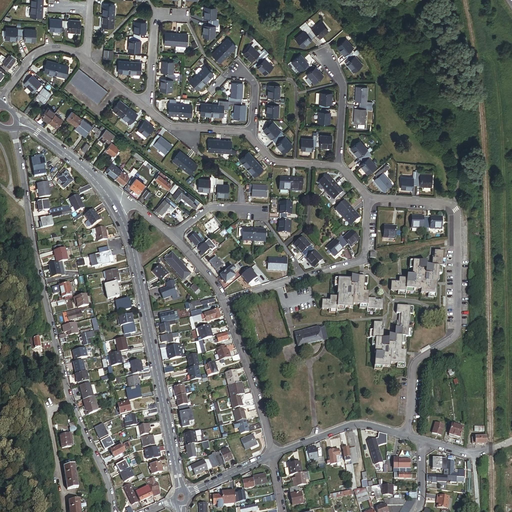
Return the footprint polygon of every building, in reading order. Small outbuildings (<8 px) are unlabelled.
[(28,18),(38,18),(39,10),(39,7),(29,7),(28,18)] [(100,18),(111,18),(112,8),(101,8),(100,13),(100,18)] [(212,23),(212,19),(212,8),(202,8),(202,18),(205,18),(205,23),(212,23)] [(99,31),(110,31),(111,18),(100,18),(100,19),(99,30),(99,31)] [(58,27),(62,27),(63,19),(56,19),(48,19),(48,31),(58,32),(58,27)] [(72,32),(77,33),(78,20),(69,20),(63,19),(62,27),(67,28),(67,32),(68,32),(72,32)] [(318,34),(320,36),(322,34),(328,29),(321,22),(314,28),(310,31),(315,37),(318,34)] [(212,38),(212,27),(212,23),(205,23),(205,27),(202,27),(201,38),(212,38)] [(310,31),(314,28),(309,23),(305,26),(310,31)] [(138,36),(142,36),(143,26),(132,25),(131,40),(138,40),(138,36)] [(306,35),(310,31),(305,26),(301,29),(304,32),(306,35)] [(309,42),(315,37),(310,31),(306,35),(304,32),(296,38),(303,47),(309,42)] [(14,40),(18,40),(19,33),(3,33),(3,44),(14,44),(14,40)] [(22,44),(33,45),(34,33),(19,33),(18,40),(23,40),(22,44)] [(162,45),(175,46),(175,35),(162,35),(162,45)] [(175,35),(175,46),(185,47),(186,47),(187,36),(175,35)] [(221,47),(229,55),(237,47),(229,39),(221,47)] [(351,53),(347,50),(350,47),(343,39),(334,47),(338,51),(345,58),(351,53)] [(127,53),(137,54),(138,40),(131,40),(127,40),(127,53)] [(258,62),(263,57),(257,51),(252,46),(245,53),(252,61),(254,58),(258,62)] [(213,55),(221,63),(229,55),(221,47),(213,55)] [(267,53),(262,48),(257,51),(263,57),(264,56),(267,53)] [(352,72),(361,64),(353,56),(351,53),(345,58),(347,61),(345,64),(350,69),(352,72)] [(308,61),(309,61),(306,58),(303,54),(294,62),(300,69),(305,64),(308,61)] [(3,63),(9,67),(15,60),(9,56),(3,63)] [(265,75),(273,68),(266,61),(263,57),(258,62),(260,65),(258,67),(265,75)] [(163,76),(170,76),(170,72),(170,62),(160,61),(160,72),(163,72),(163,76)] [(116,77),(127,78),(128,66),(117,65),(116,77)] [(316,81),(324,73),(320,69),(317,65),(313,69),(309,72),(316,81)] [(127,78),(130,78),(137,78),(138,78),(138,67),(128,66),(127,78)] [(199,75),(205,82),(213,75),(207,68),(204,71),(199,75)] [(44,80),(52,81),(52,70),(42,69),(41,78),(44,80)] [(52,81),(63,81),(64,70),(52,70),(52,81)] [(30,73),(22,82),(31,91),(39,82),(30,73)] [(191,83),(197,90),(205,82),(199,75),(194,79),(191,83)] [(159,91),(169,91),(170,81),(170,76),(163,76),(163,81),(160,81),(159,91)] [(234,102),(241,102),(242,86),(231,85),(230,98),(234,98),(234,102)] [(359,104),(365,105),(365,100),(366,86),(355,85),(355,91),(354,100),(359,100),(359,104)] [(47,97),(50,93),(43,87),(36,96),(44,102),(46,99),(47,97)] [(270,101),(277,101),(278,87),(267,87),(266,98),(270,98),(270,101)] [(319,103),(329,103),(329,97),(329,92),(320,92),(319,103)] [(266,117),(277,117),(277,101),(270,101),(269,107),(266,107),(266,117)] [(233,120),(244,120),(244,107),(241,107),(241,102),(234,102),(234,104),(234,107),(233,120)] [(112,112),(120,119),(127,110),(119,104),(112,112)] [(362,122),(364,122),(365,108),(365,105),(359,104),(359,108),(353,108),(353,113),(353,122),(356,122),(362,122)] [(168,116),(179,116),(180,106),(169,106),(168,116)] [(179,116),(190,117),(191,107),(180,106),(179,116)] [(200,116),(209,117),(210,106),(201,106),(200,112),(200,116)] [(209,117),(222,117),(222,108),(222,107),(218,107),(210,106),(209,117)] [(54,115),(54,114),(47,108),(41,116),(48,122),(54,115)] [(120,119),(128,126),(133,120),(135,117),(127,110),(120,119)] [(66,119),(76,126),(81,119),(71,112),(66,119)] [(318,122),(327,122),(327,118),(328,112),(326,112),(319,112),(318,112),(318,122)] [(59,124),(62,121),(54,115),(48,122),(56,128),(58,125),(59,124)] [(84,136),(90,129),(91,126),(81,119),(76,126),(74,129),(78,132),(79,132),(84,136)] [(136,123),(133,120),(128,126),(127,127),(131,130),(136,123)] [(138,133),(146,139),(153,131),(145,124),(138,133)] [(98,138),(106,128),(103,126),(100,130),(93,125),(91,126),(90,129),(95,133),(94,135),(98,138)] [(272,137),(275,141),(280,136),(270,126),(262,132),(269,140),(272,137)] [(110,143),(111,141),(115,136),(106,128),(98,138),(103,142),(104,140),(110,144),(110,143)] [(138,133),(136,135),(145,141),(146,139),(138,133)] [(318,145),(331,145),(331,135),(322,134),(322,138),(319,138),(318,145)] [(164,155),(170,146),(156,136),(152,141),(156,143),(153,147),(164,155)] [(282,153),(290,146),(280,136),(275,141),(278,143),(275,146),(282,153)] [(314,145),(318,145),(319,138),(311,138),(305,138),(304,148),(314,149),(314,145)] [(362,149),(364,147),(357,139),(349,146),(360,158),(365,153),(362,149)] [(209,153),(221,153),(221,141),(210,141),(209,153)] [(221,153),(231,153),(231,142),(221,141),(221,153)] [(112,156),(115,158),(125,144),(123,142),(118,148),(112,156)] [(80,150),(84,152),(89,145),(86,143),(80,150)] [(112,156),(118,148),(110,143),(110,144),(105,150),(112,156)] [(141,161),(143,158),(135,152),(133,155),(141,161)] [(246,168),(255,161),(248,152),(239,159),(246,168)] [(367,171),(375,164),(367,156),(365,153),(360,158),(362,161),(359,163),(367,171)] [(173,162),(181,168),(187,160),(179,154),(173,162)] [(33,177),(45,175),(44,165),(45,165),(45,161),(44,159),(42,158),(40,157),(34,158),(34,159),(30,160),(33,177)] [(116,178),(121,171),(114,165),(116,162),(113,160),(106,171),(116,178)] [(181,168),(190,176),(196,167),(187,160),(181,168)] [(246,168),(254,177),(262,170),(255,161),(246,168)] [(380,168),(375,173),(378,177),(375,179),(382,186),(390,179),(383,171),(380,168)] [(63,189),(72,182),(67,175),(68,174),(66,170),(57,177),(58,179),(59,181),(62,184),(60,185),(63,189)] [(418,181),(432,182),(432,171),(421,170),(421,175),(418,175),(418,181)] [(116,178),(123,184),(129,176),(125,173),(123,172),(121,171),(116,178)] [(321,181),(329,189),(336,182),(329,174),(321,181)] [(413,181),(418,181),(418,175),(413,174),(403,174),(402,185),(413,186),(413,181)] [(171,184),(168,182),(169,181),(165,178),(164,179),(159,175),(155,179),(162,185),(161,186),(163,187),(164,186),(167,188),(171,184)] [(279,188),(290,189),(291,178),(280,177),(279,188)] [(290,189),(301,190),(302,179),(291,178),(290,189)] [(130,186),(138,193),(144,185),(136,179),(130,186)] [(206,193),(211,193),(211,185),(206,185),(206,182),(197,182),(197,193),(206,193)] [(329,189),(336,197),(343,190),(336,182),(329,189)] [(38,198),(49,197),(47,183),(36,184),(38,198)] [(169,191),(172,193),(178,186),(175,184),(169,191)] [(221,196),(226,195),(225,185),(220,185),(214,185),(211,185),(211,193),(215,193),(215,196),(221,196)] [(78,190),(80,194),(92,189),(89,186),(78,190)] [(259,198),(264,199),(265,187),(249,187),(249,195),(253,195),(253,198),(259,198)] [(147,199),(152,193),(147,189),(142,195),(147,199)] [(181,197),(183,193),(178,189),(172,197),(178,201),(181,197)] [(197,205),(199,202),(185,191),(183,193),(181,197),(194,208),(195,206),(196,205),(197,205)] [(75,213),(83,209),(77,195),(69,199),(75,213)] [(173,210),(177,206),(166,197),(165,199),(164,200),(170,205),(166,208),(171,212),(173,210)] [(166,208),(170,205),(164,200),(163,200),(155,210),(156,211),(159,213),(161,215),(166,208)] [(348,216),(355,209),(348,200),(340,208),(348,216)] [(37,206),(38,209),(38,213),(44,212),(43,212),(48,211),(46,202),(37,203),(37,206)] [(288,215),(292,216),(293,205),(281,204),(281,210),(280,219),(288,219),(288,215)] [(96,213),(93,209),(84,215),(88,221),(91,225),(92,226),(101,220),(97,215),(96,215),(95,214),(96,213)] [(348,216),(355,224),(363,217),(355,209),(348,216)] [(417,224),(431,225),(431,218),(427,218),(427,214),(417,214),(417,224)] [(431,225),(444,226),(445,215),(435,215),(435,218),(431,218),(431,225)] [(51,216),(39,219),(41,228),(53,225),(51,216)] [(291,224),(288,224),(288,219),(280,219),(279,227),(279,234),(290,235),(291,224)] [(387,235),(398,235),(399,225),(388,224),(387,235)] [(106,236),(105,227),(95,229),(96,235),(98,242),(113,239),(112,235),(106,236)] [(243,241),(254,241),(255,231),(249,230),(244,230),(243,241)] [(254,241),(264,242),(265,231),(260,231),(255,231),(254,241)] [(350,245),(352,248),(359,242),(351,234),(344,239),(341,242),(346,248),(350,245)] [(201,242),(199,240),(202,238),(199,235),(197,237),(195,235),(190,240),(196,247),(201,242)] [(209,241),(205,244),(210,250),(211,252),(215,249),(209,241)] [(306,257),(311,252),(302,241),(293,249),(300,256),(303,254),(306,257)] [(330,254),(334,258),(346,248),(341,242),(337,245),(335,243),(327,250),(328,251),(330,254)] [(203,255),(210,250),(205,244),(203,246),(200,249),(198,250),(203,255)] [(61,262),(66,261),(64,249),(61,249),(54,251),(56,263),(57,263),(61,262)] [(102,266),(109,264),(108,258),(110,257),(109,252),(94,255),(96,266),(101,265),(102,266)] [(314,271),(322,263),(311,252),(306,257),(309,260),(306,263),(314,271)] [(165,260),(183,280),(190,274),(182,265),(184,264),(181,260),(179,261),(172,253),(165,260)] [(435,286),(436,286),(437,272),(440,272),(441,257),(433,256),(432,263),(430,263),(429,270),(424,270),(424,266),(411,265),(410,280),(404,280),(404,283),(396,282),(396,287),(389,286),(389,293),(404,294),(405,292),(419,293),(419,297),(434,299),(435,286)] [(218,273),(224,268),(220,264),(219,261),(216,258),(210,263),(218,273)] [(286,271),(287,259),(267,258),(267,270),(286,271)] [(239,270),(245,265),(242,260),(235,265),(239,270)] [(60,275),(60,272),(57,263),(56,263),(48,265),(51,278),(60,275)] [(168,275),(159,265),(152,272),(160,282),(168,275)] [(235,277),(233,275),(239,270),(235,265),(229,270),(220,277),(226,284),(235,277)] [(218,274),(220,277),(229,270),(228,267),(218,274)] [(115,283),(118,282),(116,270),(102,273),(104,280),(106,280),(107,285),(115,283)] [(380,302),(372,302),(372,300),(365,299),(366,294),(360,294),(362,274),(357,273),(356,278),(348,278),(348,282),(334,281),(333,295),(334,295),(333,299),(326,298),(325,303),(318,302),(317,309),(334,310),(335,307),(349,309),(350,305),(365,306),(364,310),(379,311),(380,302)] [(172,300),(176,298),(172,286),(175,285),(173,281),(165,284),(166,288),(159,291),(163,300),(171,297),(172,300)] [(118,297),(117,294),(116,292),(115,283),(107,285),(103,285),(106,300),(118,297)] [(61,298),(70,295),(68,284),(58,286),(61,298)] [(191,288),(195,293),(199,289),(195,284),(191,288)] [(76,307),(87,305),(84,295),(74,298),(72,299),(73,302),(75,302),(76,304),(76,307)] [(194,311),(194,308),(213,304),(213,302),(215,302),(214,298),(201,302),(201,301),(188,304),(190,312),(194,311)] [(117,311),(129,309),(128,299),(115,302),(117,311)] [(407,339),(410,309),(396,308),(395,316),(400,316),(398,331),(394,330),(393,338),(388,337),(387,341),(381,341),(382,333),(380,333),(380,326),(372,325),(371,339),(376,340),(374,355),(376,355),(374,367),(390,369),(390,366),(405,367),(406,354),(400,353),(402,338),(407,339)] [(83,313),(82,309),(65,312),(67,320),(81,317),(80,313),(83,313)] [(205,322),(219,318),(217,309),(211,311),(209,312),(202,314),(203,314),(200,315),(201,319),(201,320),(204,319),(205,322)] [(158,322),(166,320),(165,315),(166,314),(165,312),(156,314),(158,322)] [(122,326),(132,324),(130,314),(117,317),(119,326),(122,326)] [(169,334),(168,326),(175,324),(174,321),(154,324),(155,328),(159,327),(160,333),(164,333),(165,335),(169,334)] [(67,336),(77,334),(74,324),(65,326),(65,325),(61,326),(63,333),(66,332),(67,336)] [(130,334),(134,333),(132,324),(122,326),(125,338),(130,337),(130,334)] [(211,337),(207,326),(198,328),(201,340),(211,337)] [(297,347),(327,340),(326,334),(321,335),(320,331),(305,335),(304,333),(294,336),(297,347)] [(83,346),(90,344),(89,339),(93,338),(91,333),(80,336),(81,339),(78,340),(79,342),(82,342),(83,346)] [(171,339),(171,337),(177,336),(177,333),(160,336),(161,342),(166,341),(167,343),(172,342),(171,339)] [(214,341),(215,343),(216,343),(228,340),(226,334),(216,337),(217,340),(214,341)] [(30,351),(38,349),(36,338),(28,339),(30,351)] [(117,352),(126,350),(123,338),(114,340),(117,352)] [(179,355),(178,348),(177,345),(176,346),(174,346),(173,346),(173,347),(167,348),(168,352),(167,352),(168,355),(169,355),(170,356),(179,355)] [(215,349),(218,361),(229,358),(228,353),(227,353),(225,346),(215,349)] [(73,360),(86,357),(84,348),(71,351),(73,360)] [(95,368),(101,367),(99,356),(98,356),(94,357),(92,358),(93,363),(94,365),(95,368)] [(137,373),(142,372),(141,368),(140,362),(135,363),(129,364),(131,375),(136,374),(137,374),(137,373)] [(207,377),(216,373),(212,363),(207,365),(210,372),(206,373),(207,377)] [(190,381),(201,379),(198,367),(188,369),(190,381)] [(228,385),(238,383),(235,370),(224,373),(227,386),(228,385)] [(78,387),(88,384),(85,372),(73,375),(74,379),(76,379),(77,387),(78,387)] [(131,375),(125,376),(128,388),(137,386),(138,386),(136,374),(131,375)] [(243,395),(244,394),(241,382),(238,383),(228,385),(231,397),(239,395),(243,395)] [(82,400),(92,397),(88,384),(78,387),(82,400)] [(173,387),(175,396),(185,394),(189,393),(187,385),(183,386),(183,385),(173,387)] [(128,401),(139,399),(137,386),(128,388),(125,389),(128,401)] [(244,402),(252,400),(250,393),(244,394),(243,395),(244,402)] [(177,406),(187,404),(185,394),(175,396),(177,406)] [(238,406),(241,406),(239,395),(231,397),(230,398),(233,408),(238,406)] [(87,415),(96,411),(92,397),(82,400),(86,412),(87,412),(87,415)] [(119,414),(129,411),(127,402),(117,404),(118,408),(118,410),(119,414)] [(236,422),(245,420),(242,410),(239,411),(239,409),(233,410),(236,422)] [(181,427),(193,425),(190,410),(178,413),(181,427)] [(248,419),(257,417),(255,411),(247,413),(248,419)] [(124,426),(134,425),(132,415),(128,415),(128,417),(125,417),(126,419),(123,419),(124,426)] [(239,434),(247,432),(245,420),(236,422),(232,423),(233,429),(237,428),(239,434)] [(99,439),(107,435),(105,431),(104,430),(101,424),(93,428),(99,439)] [(139,436),(146,435),(145,430),(147,430),(146,424),(133,427),(135,436),(138,436),(139,436)] [(431,434),(440,436),(443,426),(434,424),(431,434)] [(454,437),(459,438),(462,429),(451,426),(448,437),(453,438),(454,437)] [(192,444),(196,443),(194,436),(200,435),(198,430),(183,433),(184,439),(185,439),(186,441),(184,441),(185,446),(192,444)] [(244,450),(255,445),(251,435),(240,441),(244,450)] [(62,451),(72,449),(69,436),(59,438),(62,451)] [(110,446),(113,445),(109,436),(100,441),(104,450),(108,448),(110,446)] [(142,447),(153,445),(151,436),(140,438),(142,447)] [(374,465),(381,463),(374,439),(366,442),(374,465)] [(203,450),(208,449),(207,441),(200,443),(203,450)] [(119,455),(124,453),(120,446),(121,445),(121,444),(115,447),(116,448),(110,451),(113,458),(117,456),(119,455)] [(192,444),(185,446),(188,459),(194,458),(192,444)] [(159,458),(157,452),(164,450),(163,446),(144,450),(146,460),(159,458)] [(310,459),(316,458),(314,448),(307,449),(309,462),(311,462),(310,459)] [(223,463),(231,459),(229,455),(230,454),(230,453),(228,453),(226,449),(221,451),(221,450),(218,452),(223,463)] [(335,465),(340,464),(338,451),(331,452),(327,453),(329,466),(335,465)] [(212,468),(223,463),(218,452),(215,453),(214,454),(213,453),(211,454),(211,456),(207,458),(211,467),(212,468)] [(195,475),(211,467),(207,458),(191,466),(195,475)] [(392,473),(409,473),(409,470),(410,470),(410,461),(398,461),(398,459),(392,459),(392,473)] [(435,470),(440,470),(440,460),(432,460),(432,470),(435,470)] [(119,473),(127,469),(123,461),(115,466),(119,473)] [(293,474),(301,473),(299,461),(294,462),(294,461),(290,461),(290,463),(286,464),(287,468),(288,475),(293,474)] [(151,474),(162,472),(160,463),(149,465),(151,474)] [(451,478),(462,479),(462,472),(457,472),(457,476),(450,476),(450,474),(452,474),(452,467),(450,467),(450,463),(446,463),(446,477),(451,477),(451,478)] [(68,492),(77,491),(74,468),(65,469),(68,492)] [(128,479),(132,477),(128,468),(127,469),(119,473),(123,482),(127,480),(128,479)] [(296,487),(305,485),(302,473),(301,473),(293,474),(294,478),(291,479),(293,487),(296,487)] [(367,488),(374,487),(372,475),(366,479),(366,480),(367,488)] [(253,487),(253,486),(265,484),(264,476),(252,478),(252,480),(242,481),(243,489),(247,488),(253,487)] [(455,482),(462,482),(462,479),(451,478),(445,477),(442,477),(428,476),(428,481),(431,481),(431,484),(436,484),(436,482),(437,483),(445,483),(445,482),(449,483),(449,485),(451,485),(451,483),(455,483),(455,482)] [(157,483),(153,483),(153,479),(150,479),(149,477),(143,478),(145,481),(152,497),(159,494),(157,483)] [(130,504),(136,502),(130,487),(128,484),(123,486),(123,488),(130,504)] [(379,490),(379,489),(378,486),(374,487),(367,488),(365,488),(366,493),(369,492),(368,491),(372,490),(375,500),(381,498),(379,490)] [(382,495),(390,496),(391,486),(378,486),(379,489),(382,489),(382,495)] [(367,495),(366,493),(365,488),(362,489),(354,490),(353,490),(355,497),(367,495)] [(145,500),(151,497),(149,491),(137,497),(139,501),(144,499),(145,500)] [(222,504),(234,503),(233,491),(221,492),(221,495),(222,504)] [(329,499),(351,495),(351,491),(348,491),(347,491),(340,493),(329,494),(329,499)] [(291,506),(302,504),(300,493),(289,495),(291,506)] [(212,496),(212,504),(216,504),(222,504),(221,495),(212,496)] [(447,510),(449,498),(437,496),(436,500),(437,500),(436,509),(447,510)] [(407,511),(413,503),(415,499),(409,499),(408,500),(406,500),(399,511),(407,511)] [(69,511),(78,511),(79,503),(69,504),(69,511)]
